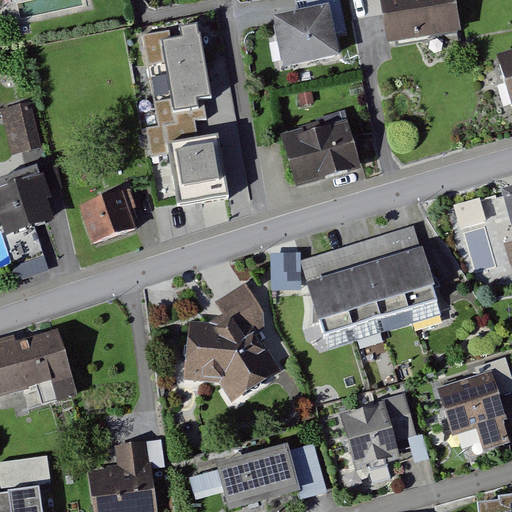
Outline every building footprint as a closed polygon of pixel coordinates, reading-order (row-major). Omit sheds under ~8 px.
[(457,0),(395,0),(399,38),(460,32),(457,0)] [(341,59),(336,6),(281,11),(287,65),(341,59)] [(196,99),(212,96),(198,24),(135,36),(170,207),(227,195),(215,134),(204,136),(196,99)] [(35,105),(6,111),(16,154),(44,148),(35,105)] [(355,162),(342,120),(285,138),(299,180),(355,162)] [(60,163),(0,183),(0,216),(3,227),(17,265),(17,267),(47,257),(37,226),(56,220),(48,196),(60,192),(69,189),(60,163)] [(126,192),(85,206),(99,246),(140,231),(126,192)] [(416,229),(307,261),(327,329),(437,297),(416,229)] [(222,303),(230,315),(220,320),(215,324),(194,322),(188,378),(224,381),(236,401),(284,371),(260,332),(268,327),(267,314),(248,286),(233,295),(222,303)] [(56,332),(0,343),(0,403),(67,390),(56,332)] [(511,410),(503,374),(445,389),(459,444),(511,430),(511,410)] [(408,402),(345,421),(362,477),(425,457),(408,402)] [(163,511),(153,444),(124,448),(127,467),(91,472),(96,511),(163,511)] [(333,495),(320,445),(294,452),(304,493),(307,502),(333,495)] [(292,446),(218,465),(230,511),(304,493),(294,452),(292,446)] [(52,453),(2,461),(7,492),(41,487),(57,485),(52,453)] [(0,511),(44,511),(41,487),(7,492),(0,493),(0,511)]
